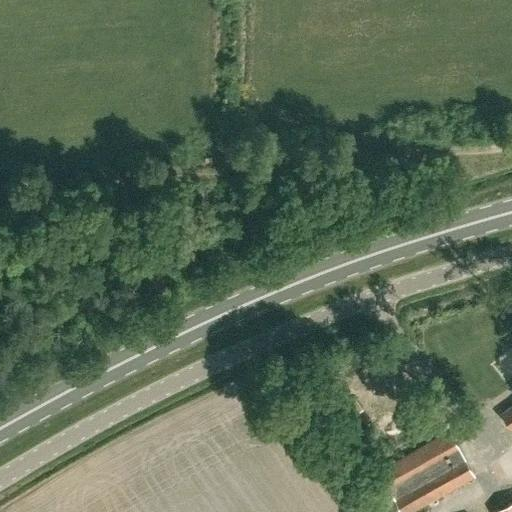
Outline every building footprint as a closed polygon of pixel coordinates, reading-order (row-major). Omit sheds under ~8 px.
[(511,352),(498,364),(510,378),(511,376),(511,352)] [(511,405),(501,413),(511,429),(511,405)] [(401,511),(412,511),(474,477),(448,431),(378,470),(401,511)] [(400,511),(385,488),(369,498),(378,511),(400,511)] [(511,511),(511,500),(492,511),(511,511)]
